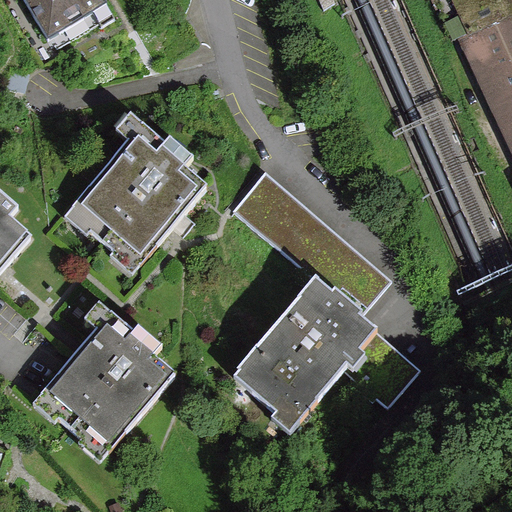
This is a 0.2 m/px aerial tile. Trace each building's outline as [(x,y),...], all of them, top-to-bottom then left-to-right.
[(30,0),(58,51),(123,17),(113,0),(30,0)] [(511,0),(450,0),(470,40),(459,45),(462,51),(511,29),(511,0)] [(511,29),(462,51),(511,156),(511,29)] [(73,211),(141,267),(181,219),(218,174),(150,118),(73,211)] [(206,224),(289,300),(290,301),(319,270),(326,262),(243,185),(206,224)] [(0,277),(38,234),(18,216),(28,205),(10,189),(0,200),(0,277)] [(290,301),(239,365),(302,416),(381,321),(319,270),(290,301)] [(47,408),(107,460),(184,372),(163,354),(172,345),(147,324),(140,332),(118,313),(99,334),(106,340),(47,408)]
